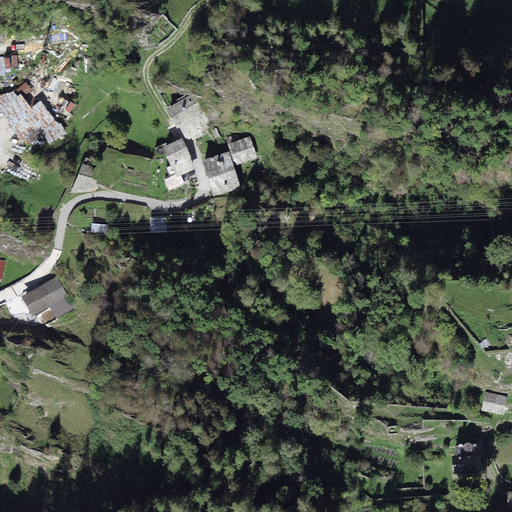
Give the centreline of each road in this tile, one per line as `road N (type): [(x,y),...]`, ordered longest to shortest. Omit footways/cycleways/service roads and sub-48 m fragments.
road 1 (residential): [(0,297),(40,274),(57,252),(68,208),(80,201),(109,196),(169,206),(199,197),(197,159),(182,137)]
road 2 (track): [(182,137),(157,107),(143,70),(207,0)]
